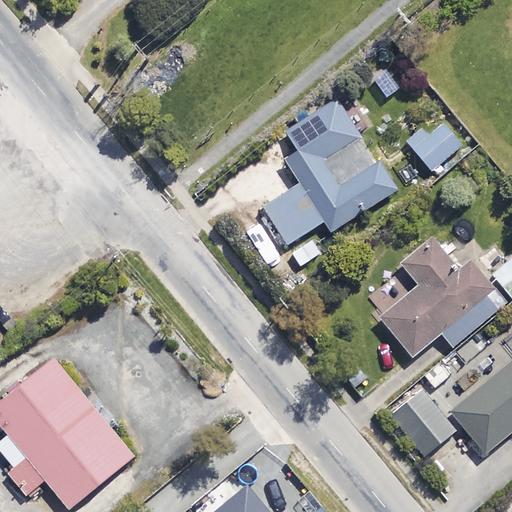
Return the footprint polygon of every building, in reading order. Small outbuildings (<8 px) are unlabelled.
[(374,157),(369,160),(360,146),(365,143),(339,101),(283,135),(296,156),(285,162),(300,187),(259,212),(282,249),(321,225),(328,235),(396,193),(374,157)] [(461,148),(441,124),(411,149),(431,172),(461,148)] [(456,271),(431,241),(397,269),(415,290),(379,320),(412,360),(441,336),(452,349),(506,304),(470,260),(456,271)] [(511,259),(492,276),(511,301),(511,259)] [(134,458),(52,361),(0,405),(0,422),(10,434),(0,442),(0,462),(28,495),(44,481),(70,511),(134,458)] [(511,363),(449,414),(483,457),(511,433),(511,363)] [(453,433),(420,395),(391,419),(424,457),(453,433)] [(267,511),(244,485),(213,511),(267,511)]
